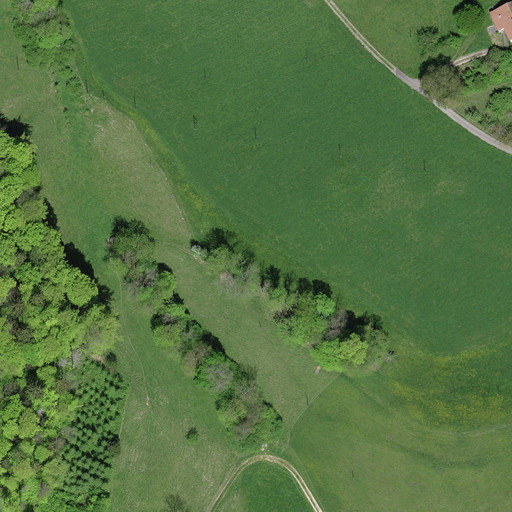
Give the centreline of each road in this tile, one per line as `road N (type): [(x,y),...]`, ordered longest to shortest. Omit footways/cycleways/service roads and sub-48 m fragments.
road 1 (track): [(212,511),(246,461),(268,454),(288,462),(320,511)]
road 2 (residential): [(406,80),(511,150)]
